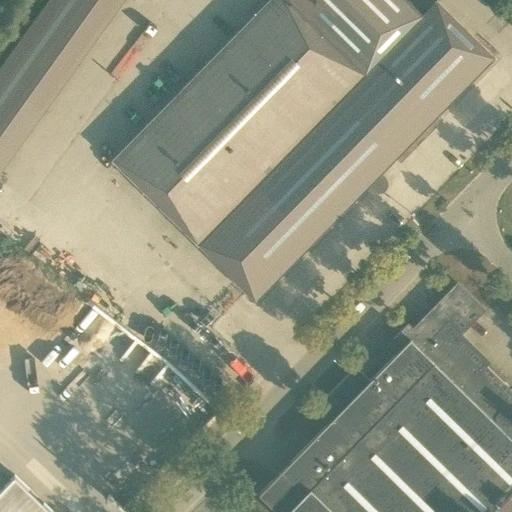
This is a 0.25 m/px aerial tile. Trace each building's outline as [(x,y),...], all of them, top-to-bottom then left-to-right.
[(0,171),(122,0),(48,0),(0,68),(0,171)] [(436,0),(423,14),(408,0),(267,0),(110,157),(197,243),(256,300),(495,56),(437,0),(436,0)] [(511,511),(511,390),(453,333),(477,309),(458,290),(417,331),(408,323),(393,338),(402,347),(370,379),(356,365),(314,408),(329,422),(260,492),(280,511),(511,511)] [(251,393),(258,386),(253,381),(246,388),(251,393)] [(47,443),(0,490),(0,511),(93,511),(105,501),(47,443)]
